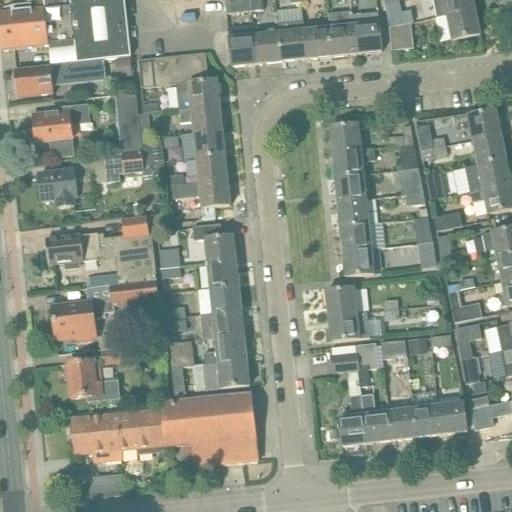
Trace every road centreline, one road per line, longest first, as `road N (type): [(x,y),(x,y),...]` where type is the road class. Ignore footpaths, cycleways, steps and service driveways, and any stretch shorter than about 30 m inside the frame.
road 1 (residential): [(297,499),(260,142),(268,113),(311,92),(511,71)]
road 2 (residential): [(327,495),(511,477)]
road 3 (tertiary): [(14,511),(0,372)]
